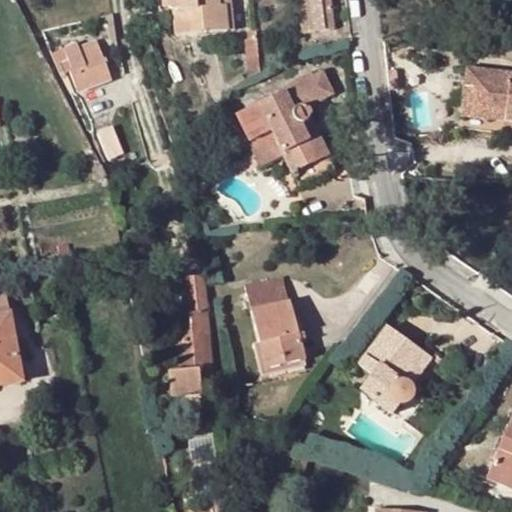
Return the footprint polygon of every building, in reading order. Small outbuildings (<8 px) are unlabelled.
[(177,36),(228,31),(226,5),(218,5),(217,0),(167,0),(167,3),(167,7),(169,9),(172,11),(174,13),(177,36)] [(234,0),(217,0),(218,5),(226,5),(228,31),(237,31),(234,0)] [(299,0),(305,34),(334,30),(330,0),(299,0)] [(250,29),(250,37),(258,37),(258,29),(250,29)] [(95,37),(79,44),(83,56),(100,49),(95,37)] [(247,37),(252,77),(262,71),(258,37),(250,37),(247,37)] [(113,79),(100,49),(83,56),(79,44),(57,53),(51,55),(57,67),(70,62),(73,70),(70,71),(79,93),(113,79)] [(505,111),(504,122),(511,122),(511,78),(510,78),(510,73),(466,68),(463,87),(473,88),(471,107),(505,111)] [(299,124),(301,124),(303,124),(306,122),(308,120),(309,116),(309,112),(307,109),(304,107),(298,106),(321,96),(312,78),(234,116),(248,144),(270,133),(281,156),(291,176),(315,164),(296,123),(299,124)] [(473,88),(463,87),(462,94),(459,117),(504,122),(505,111),(471,107),(473,88)] [(320,161),(301,124),(299,124),(296,123),(315,164),(320,161)] [(99,131),(109,157),(121,153),(111,127),(99,131)] [(270,133),(248,144),(259,167),(281,156),(270,133)] [(125,256),(128,269),(138,267),(136,254),(125,256)] [(169,374),(172,399),(200,396),(200,393),(215,392),(209,325),(203,276),(185,278),(187,294),(188,314),(173,316),(177,357),(179,373),(169,374)] [(0,295),(0,379),(21,376),(6,295),(0,295)] [(252,312),(266,368),(304,359),(291,302),(252,312)] [(359,391),(392,415),(398,407),(402,407),(406,405),(409,402),(412,398),(413,392),(411,387),(411,385),(408,382),(405,379),(424,353),(387,326),(358,366),(370,375),(359,391)] [(432,359),(424,353),(405,379),(408,382),(411,385),(411,387),(432,359)] [(0,379),(0,387),(22,384),(21,376),(0,379)] [(205,399),(207,414),(218,413),(217,398),(205,399)] [(511,412),(485,480),(511,489),(511,412)] [(268,444),(262,464),(297,475),(303,456),(268,444)] [(230,511),(226,498),(214,501),(216,507),(211,508),(212,511),(230,511)]
